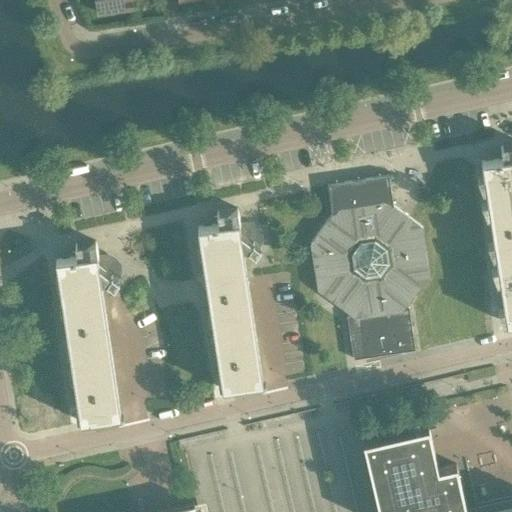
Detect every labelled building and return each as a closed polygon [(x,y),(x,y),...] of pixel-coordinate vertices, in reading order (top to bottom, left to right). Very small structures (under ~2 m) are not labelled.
[(95,0),(97,12),(133,6),(132,0),(95,0)] [(484,176),(478,177),(483,190),(486,190),(488,202),(482,203),(487,216),(490,216),(494,242),(488,243),(493,257),(496,256),(498,268),(492,269),(497,282),(500,282),(504,309),(498,310),(503,323),(506,323),(507,324),(511,322),(511,144),(502,146),(501,146),(503,158),(481,162),(484,176)] [(406,305),(430,273),(423,227),(420,225),(394,205),(389,175),(328,184),(332,214),(311,243),(311,244),(318,290),(350,314),(347,317),(348,318),(354,359),(365,358),(414,350),(415,350),(409,309),(410,308),(406,305)] [(219,211),(217,212),(219,224),(198,227),(222,389),(247,385),(263,383),(243,249),(247,249),(255,255),(262,246),(253,239),(252,242),(240,233),(239,222),(240,222),(238,209),(236,209),(236,210),(219,212),(219,211)] [(97,255),(98,255),(96,241),(94,242),(77,245),(77,244),(75,244),(77,257),(56,260),(80,422),(101,419),(121,416),(101,282),(105,281),(114,288),(120,279),(111,272),(110,274),(98,266),(97,255)] [(196,511),(194,503),(153,511),(511,511),(511,506),(487,511),(458,511),(458,510),(466,508),(457,464),(439,469),(429,426),(363,441),(363,443),(365,442),(380,511),(196,511)]
